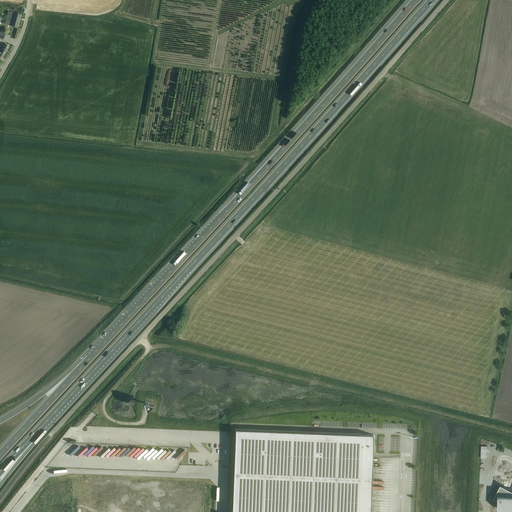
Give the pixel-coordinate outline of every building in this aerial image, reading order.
[(14,13),(11,12),(8,11),(7,16),(5,24),(17,27),(21,14),(15,13),(14,13)] [(9,46),(5,43),(1,50),(0,49),(0,56),(3,58),(9,46)] [(255,200),(247,211),(249,212),(257,201),(255,200)] [(232,511),(370,511),(374,435),(236,429),(232,511)] [(511,511),(511,491),(500,485),(500,486),(501,487),(495,498),(494,498),(493,499),(500,502),(499,507),(498,508),(498,509),(499,510),(511,511)]
